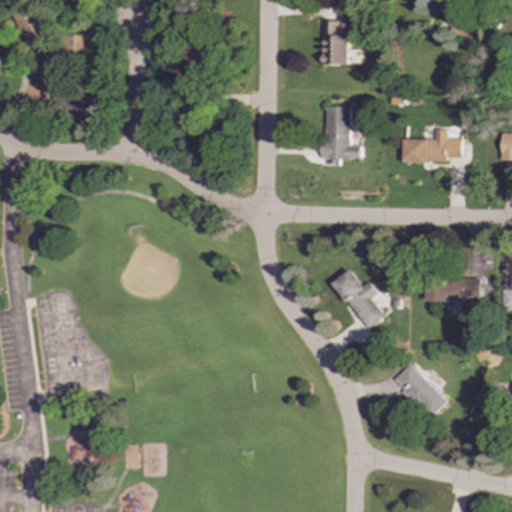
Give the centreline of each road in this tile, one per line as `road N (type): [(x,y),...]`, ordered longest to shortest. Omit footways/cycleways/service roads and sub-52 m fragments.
road 1 (residential): [(351,511),(344,407),(267,278),(267,0)]
road 2 (residential): [(511,221),(263,217),(230,209),(136,154),(62,155),(0,138)]
road 3 (residential): [(511,490),(352,459)]
road 4 (residential): [(131,154),(136,5)]
